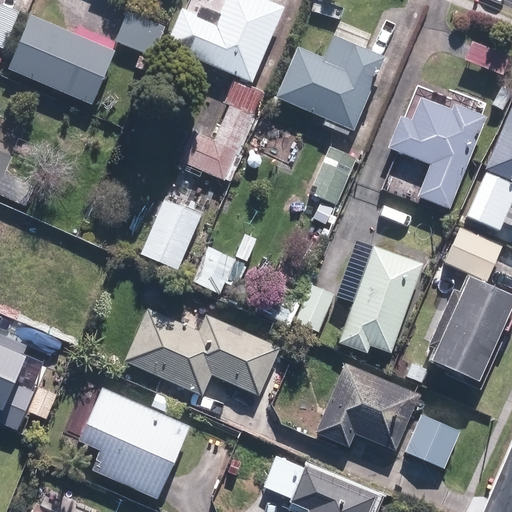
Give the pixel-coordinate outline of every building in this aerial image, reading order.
[(256,82),(288,6),(273,0),(230,0),(220,23),(184,9),(169,46),(256,82)] [(133,11),(119,40),(154,56),(167,27),(133,11)] [(119,51),(36,14),(13,67),(96,103),(119,51)] [(358,130),(389,53),(338,33),(329,56),(299,43),(277,97),(358,130)] [(511,54),(475,40),(466,62),(504,76),(511,55),(511,54)] [(422,203),(424,197),(456,209),(492,113),(455,99),(452,107),(423,96),(416,115),(406,111),(392,147),(396,149),(382,188),(422,203)] [(231,180),(258,117),(231,106),(217,139),(198,131),(186,161),(231,180)] [(511,111),(468,212),(505,228),(510,216),(511,216),(511,111)] [(342,202),(363,156),(334,142),(312,188),(342,202)] [(0,148),(0,195),(30,209),(40,187),(7,172),(15,155),(0,148)] [(181,269),(205,216),(167,199),(143,251),(181,269)] [(0,208),(0,237),(7,241),(4,247),(22,255),(36,223),(0,208)] [(447,259),(489,280),(506,246),(464,225),(447,259)] [(397,351),(429,262),(373,242),(369,254),(356,249),(339,296),(356,302),(342,342),(372,353),(375,344),(397,351)] [(242,257),(211,244),(195,282),(226,295),(242,257)] [(511,313),(511,291),(471,274),(463,291),(457,288),(429,354),(485,377),(511,313)] [(281,284),(265,313),(291,327),(307,298),(281,284)] [(320,331),(338,295),(317,284),(299,321),(320,331)] [(202,331),(150,308),(127,360),(207,396),(218,373),(263,394),(285,346),(210,313),(202,331)] [(362,433),(400,450),(425,394),(350,361),(318,433),(355,449),(362,433)] [(38,403),(50,376),(30,368),(18,394),(38,403)] [(106,387),(82,438),(105,449),(96,469),(161,498),(194,427),(106,387)] [(467,432),(426,412),(407,453),(448,472),(467,432)] [(279,454),(265,487),(314,507),(311,511),(371,511),(379,496),(279,454)] [(72,511),(40,497),(32,511),(72,511)]
